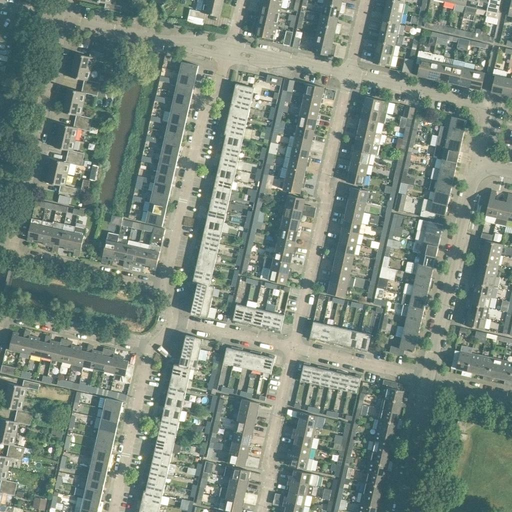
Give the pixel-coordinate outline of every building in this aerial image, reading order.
[(106,9),(116,12),(118,5),(110,4),(111,0),(91,0),(92,0),(107,4),(106,8),(106,9)] [(324,0),(323,3),(345,8),(346,3),(342,2),(342,0),(324,0)] [(391,0),(387,0),(385,10),(402,14),(405,3),(391,0)] [(475,15),(476,8),(478,0),(467,0),(466,6),(464,13),(475,15)] [(478,0),(476,8),(487,11),(489,0),(478,0)] [(498,12),(500,0),(489,0),(487,11),(486,16),(499,19),(500,13),(498,12)] [(220,17),(223,5),(204,1),(203,7),(202,12),(201,12),(206,13),(220,17)] [(259,14),(279,18),(281,8),(262,3),(262,4),(259,3),(258,9),(261,10),(260,14),(259,13),(259,14)] [(323,3),(321,14),(338,18),(340,12),(344,13),(345,8),(323,3)] [(190,9),(188,16),(193,17),(204,20),(206,13),(201,12),(194,10),(190,9)] [(385,10),(383,20),(400,24),(402,14),(385,10)] [(256,17),(255,24),(276,29),(279,18),(259,14),(260,14),(259,18),(256,17)] [(337,23),(338,18),(321,14),(319,24),(340,29),(341,24),(337,23)] [(383,20),(380,31),(398,35),(400,24),(383,20)] [(274,39),(276,29),(255,24),(253,30),(256,31),(255,35),(254,34),(254,35),(264,37),(263,40),(273,42),(274,39)] [(319,24),(316,35),(334,39),(335,33),(339,34),(340,29),(319,24)] [(3,32),(0,31),(0,55),(8,57),(14,32),(4,30),(3,32)] [(290,46),(293,32),(286,31),(283,45),(290,46)] [(398,35),(380,31),(378,41),(395,45),(398,35)] [(313,52),(334,57),(337,45),(332,44),(334,39),(316,35),(313,52)] [(293,47),(298,49),(301,38),(295,37),(293,47)] [(378,41),(376,52),(393,56),(395,45),(378,41)] [(90,57),(75,54),(73,65),(91,69),(94,58),(101,60),(103,53),(91,51),(90,57)] [(416,64),(420,64),(417,75),(428,78),(433,54),(419,51),(416,64)] [(393,56),(376,52),(373,63),(390,67),(393,56)] [(439,80),(442,63),(444,56),(433,54),(428,78),(439,80)] [(414,60),(410,59),(405,58),(402,72),(411,74),(414,60)] [(182,62),(180,72),(196,76),(199,66),(182,62)] [(453,66),(442,63),(439,80),(449,83),(453,66)] [(89,81),(91,69),(73,65),(70,77),(89,81)] [(453,66),(449,83),(460,85),(464,68),(453,66)] [(470,87),(474,70),(464,68),(460,85),(470,87)] [(495,76),(491,91),(491,92),(502,95),(506,78),(507,72),(494,69),(493,75),(495,76)] [(485,73),(474,70),(470,87),(481,90),(481,89),(485,73)] [(194,86),(196,76),(180,72),(177,82),(194,86)] [(253,84),(259,88),(264,78),(258,75),(253,84)] [(282,78),(268,75),(266,82),(281,86),(282,78)] [(511,96),(511,79),(506,78),(502,95),(511,96)] [(287,91),(292,92),(294,81),(285,79),(283,90),(287,91)] [(177,82),(175,92),(192,96),(194,86),(177,82)] [(236,84),(234,94),(252,98),(254,88),(252,87),(236,84)] [(307,84),(304,95),(324,99),(325,94),(323,94),(324,88),(307,84)] [(68,89),(65,100),(83,105),(86,94),(87,93),(68,89)] [(190,106),(192,96),(175,92),(173,102),(190,106)] [(250,108),(252,98),(234,94),(231,104),(250,108)] [(323,104),(324,99),(304,95),(302,105),(319,109),(321,103),(323,104)] [(389,102),(383,101),(366,97),(364,103),(361,102),(360,107),(387,113),(389,102)] [(81,116),(83,105),(65,100),(62,112),(81,116)] [(173,102),(171,112),(187,116),(190,106),(173,102)] [(247,118),(250,108),(231,104),(229,114),(247,118)] [(302,105),(300,116),(320,120),(321,115),(318,115),(319,109),(302,105)] [(403,117),(408,118),(412,119),(414,108),(406,106),(403,117)] [(384,124),(387,113),(360,107),(359,112),(362,112),(361,118),(384,124)] [(185,126),(187,116),(171,112),(168,122),(185,126)] [(229,114),(227,124),(245,128),(247,118),(229,114)] [(449,127),(464,131),(467,120),(447,115),(445,126),(449,127)] [(300,116),(297,126),(314,130),(316,124),(319,125),(320,120),(300,116)] [(357,123),(356,128),(376,133),(378,122),(384,124),(361,118),(359,124),(357,123)] [(168,122),(166,132),(183,136),(185,126),(168,122)] [(60,124),(57,136),(76,140),(78,129),(79,128),(60,124)] [(243,139),(245,128),(227,124),(225,134),(226,135),(243,139)] [(297,126),(295,137),(315,141),(316,136),(313,136),(314,130),(297,126)] [(462,141),(464,134),(464,131),(449,127),(447,138),(462,141)] [(357,134),(356,139),(373,143),(380,145),(382,134),(376,133),(356,128),(355,133),(357,134)] [(181,146),(183,136),(166,132),(164,142),(181,146)] [(222,142),(222,145),(241,149),(243,139),(226,135),(225,140),(222,139),(222,142)] [(73,151),(76,140),(57,136),(54,147),(73,152),(73,151)] [(295,137),(293,147),(310,151),(311,145),(314,146),(315,141),(295,137)] [(445,148),(460,152),(462,141),(447,138),(445,148)] [(380,145),(373,143),(356,139),(355,145),(352,145),(351,149),(371,154),(377,155),(380,145)] [(164,142),(162,152),(178,156),(181,146),(164,142)] [(238,159),(241,149),(222,145),(221,146),(221,148),(220,149),(223,150),(221,156),(238,159)] [(434,157),(442,159),(457,162),(460,152),(445,148),(436,146),(434,157)] [(293,147),(290,158),(310,162),(311,157),(308,157),(310,151),(293,147)] [(353,155),(351,160),(368,164),(371,154),(351,149),(350,154),(353,155)] [(176,166),(178,156),(162,152),(159,162),(176,166)] [(217,163),(217,166),(236,170),(238,159),(221,156),(220,161),(217,161),(217,163)] [(290,158),(288,168),(305,172),(306,166),(309,167),(310,162),(290,158)] [(52,159),(49,171),(68,175),(70,164),(71,164),(71,163),(52,159)] [(442,159),(440,170),(455,173),(457,162),(442,159)] [(347,166),(346,170),(366,175),(368,164),(351,160),(350,166),(347,166)] [(159,162),(157,172),(174,176),(176,166),(159,162)] [(233,181),(236,170),(217,166),(217,167),(216,169),(215,171),(218,171),(217,177),(233,181)] [(288,168),(285,179),(305,183),(306,179),(304,178),(305,172),(288,168)] [(431,179),(438,180),(452,183),(455,173),(440,170),(434,168),(431,179)] [(366,175),(346,170),(345,175),(348,176),(346,182),(364,186),(366,175)] [(65,186),(68,175),(49,171),(46,182),(65,187),(66,186),(65,186)] [(172,186),(174,176),(157,172),(155,182),(172,186)] [(406,177),(407,173),(403,172),(401,183),(409,185),(414,186),(415,179),(406,177)] [(213,184),(212,187),(231,191),(233,181),(217,177),(215,182),(213,182),(213,184)] [(304,188),(305,183),(285,179),(283,190),(300,193),(302,187),(304,188)] [(435,191),(450,194),(452,183),(438,180),(435,191)] [(155,182),(153,192),(169,196),(172,186),(155,182)] [(401,183),(398,193),(406,195),(409,185),(401,183)] [(384,186),(383,194),(390,196),(394,197),(396,189),(392,188),(384,186)] [(229,201),(231,191),(212,187),(212,188),(211,190),(210,192),(213,192),(212,198),(229,201)] [(347,193),(346,197),(366,202),(369,191),(351,187),(350,193),(347,193)] [(491,193),(486,215),(497,217),(500,201),(494,200),(496,191),(491,190),(491,193)] [(435,191),(433,201),(448,204),(450,194),(435,191)] [(167,206),(169,196),(153,192),(150,202),(167,206)] [(398,193),(395,210),(404,212),(408,196),(406,195),(398,193)] [(497,217),(495,224),(506,226),(511,199),(511,194),(508,194),(506,202),(500,201),(497,217)] [(286,206),(305,210),(307,205),(304,205),(305,199),(288,195),(286,206)] [(348,203),(347,209),(364,213),(366,202),(346,197),(345,202),(348,203)] [(208,205),(208,208),(226,212),(229,201),(212,198),(211,203),(208,203),(208,205)] [(422,210),(420,216),(434,219),(435,213),(445,215),(448,204),(433,201),(430,212),(422,210)] [(150,202),(148,212),(165,216),(167,206),(150,202)] [(68,207),(58,205),(56,210),(67,213),(68,207)] [(286,206),(283,216),(300,220),(302,215),(304,215),(305,210),(286,206)] [(224,222),(226,212),(208,208),(207,209),(207,211),(206,213),(208,213),(207,219),(224,222)] [(364,213),(347,209),(345,214),(342,214),(341,219),(361,223),(364,213)] [(163,226),(165,216),(148,212),(146,223),(163,226)] [(283,216),(281,227),(301,232),(302,227),(299,226),(300,220),(283,216)] [(32,219),(27,241),(33,242),(33,239),(39,240),(43,221),(32,219)] [(203,226),(203,229),(222,233),(224,222),(207,219),(206,224),(203,224),(203,226)] [(343,224),(342,230),(359,234),(361,223),(341,219),(340,223),(343,224)] [(417,230),(441,236),(443,225),(420,219),(417,230)] [(123,220),(121,226),(132,228),(133,222),(127,221),(123,220)] [(48,246),(52,228),(53,223),(43,221),(39,240),(44,242),(43,245),(48,246)] [(132,228),(142,231),(144,224),(133,222),(132,228)] [(64,249),(69,250),(75,226),(64,224),(63,231),(60,245),(65,246),(64,249)] [(144,224),(142,231),(153,233),(155,226),(144,224)] [(73,255),(79,257),(86,229),(75,226),(69,250),(74,252),(73,255)] [(153,233),(153,234),(164,237),(164,235),(165,229),(155,226),(153,233)] [(301,232),(281,227),(278,238),(296,241),(297,236),(300,236),(301,232)] [(58,252),(60,245),(63,231),(52,228),(48,246),(53,247),(52,251),(58,252)] [(219,244),(222,233),(203,229),(203,230),(202,232),(201,234),(204,234),(202,240),(219,244)] [(359,234),(342,230),(340,235),(338,235),(337,240),(357,244),(359,234)] [(438,246),(441,236),(417,230),(415,241),(438,246)] [(113,260),(117,243),(119,235),(108,232),(102,262),(108,263),(109,259),(113,260)] [(495,233),(493,241),(500,243),(502,235),(495,233)] [(278,238),(276,248),(296,253),(297,248),(294,247),(296,241),(278,238)] [(401,242),(388,239),(387,246),(391,247),(399,248),(401,242)] [(483,246),(482,251),(501,255),(503,244),(491,242),(486,241),(480,239),(479,245),(483,246)] [(125,260),(123,267),(129,268),(130,264),(134,265),(140,243),(129,240),(128,245),(125,260)] [(198,248),(198,250),(217,254),(219,244),(202,240),(201,246),(198,245),(198,248)] [(338,245),(337,251),(354,255),(357,244),(337,240),(336,244),(338,245)] [(438,246),(415,241),(412,251),(418,253),(436,257),(438,246)] [(119,259),(125,260),(128,245),(117,243),(113,260),(119,262),(119,259)] [(140,263),(146,265),(150,245),(140,243),(134,265),(140,266),(140,263)] [(150,269),(156,270),(161,247),(150,244),(150,245),(146,265),(151,266),(150,269)] [(296,253),(276,248),(274,259),(291,262),(292,257),(295,257),(296,253)] [(214,265),(217,254),(198,250),(197,253),(196,255),(199,256),(198,261),(214,265)] [(354,255),(337,251),(336,257),(333,256),(332,261),(352,265),(354,255)] [(498,266),(501,255),(482,251),(481,257),(477,256),(475,261),(498,266)] [(434,267),(436,257),(418,253),(417,257),(415,257),(414,263),(434,267)] [(384,256),(382,267),(388,268),(390,257),(388,257),(384,256)] [(263,267),(291,274),(292,269),(289,268),(291,262),(274,259),(265,257),(263,267)] [(194,269),(193,271),(212,276),(214,265),(198,261),(196,267),(194,266),(194,269)] [(334,266),(332,272),(349,276),(352,265),(332,261),(331,265),(334,266)] [(406,272),(416,274),(431,278),(434,267),(414,263),(408,261),(406,272)] [(479,267),(477,272),(496,276),(498,266),(475,261),(474,266),(479,267)] [(263,267),(261,278),(286,284),(287,278),(290,278),(291,274),(263,267)] [(382,267),(380,277),(385,278),(388,268),(382,267)] [(210,285),(212,276),(193,271),(192,274),(191,276),(194,277),(193,283),(198,284),(198,283),(210,285)] [(327,282),(347,286),(353,288),(355,277),(349,276),(332,272),(331,278),(328,277),(327,282)] [(493,287),(496,276),(477,272),(476,278),(472,277),(471,282),(493,287)] [(416,274),(414,285),(429,288),(431,278),(416,274)] [(386,290),(388,279),(380,277),(377,288),(385,289),(386,290)] [(345,297),(347,286),(327,282),(326,287),(329,287),(327,293),(345,297)] [(474,288),(473,293),(491,298),(493,287),(471,282),(470,287),(474,288)] [(198,284),(196,293),(212,297),(215,287),(210,285),(198,283),(198,284)] [(406,283),(404,294),(412,296),(426,299),(429,288),(414,285),(406,283)] [(382,300),(385,289),(377,288),(375,298),(382,300)] [(210,307),(212,297),(196,293),(193,304),(210,307)] [(467,298),(466,303),(489,308),(491,298),(473,293),(471,299),(467,298)] [(424,309),(426,299),(412,296),(404,294),(401,304),(409,306),(424,309)] [(469,309),(468,314),(486,319),(489,308),(466,303),(465,308),(469,309)] [(193,304),(193,305),(191,314),(208,317),(210,307),(193,304)] [(236,304),(233,320),(237,321),(237,323),(242,324),(246,306),(236,304)] [(248,323),(252,324),(256,309),(246,306),(242,324),(248,325),(248,323)] [(409,306),(407,317),(422,320),(424,309),(409,306)] [(265,311),(256,309),(252,324),(256,325),(256,327),(261,329),(265,311)] [(329,310),(328,319),(335,320),(337,311),(329,310)] [(267,328),(271,329),(275,313),(265,311),(261,329),(266,330),(267,328)] [(281,333),(283,322),(284,316),(285,315),(275,313),(271,329),(275,329),(274,331),(281,333)] [(461,324),(484,330),(486,319),(468,314),(467,320),(462,319),(461,324)] [(407,317),(404,327),(419,330),(422,320),(407,317)] [(316,339),(319,339),(323,324),(313,322),(312,329),(309,339),(315,341),(316,339)] [(333,326),(323,324),(319,339),(324,340),(323,343),(329,344),(333,326)] [(334,343),(339,344),(342,328),(333,326),(329,344),(334,345),(334,343)] [(404,327),(402,338),(417,341),(419,330),(404,327)] [(352,330),(342,328),(339,344),(343,345),(342,347),(348,348),(352,330)] [(353,347),(358,348),(361,332),(352,330),(348,348),(353,349),(353,347)] [(20,352),(31,354),(35,337),(30,336),(31,332),(25,331),(24,337),(24,338),(20,352)] [(24,338),(24,337),(18,336),(19,333),(13,332),(9,350),(20,352),(24,338)] [(371,335),(361,332),(358,348),(361,349),(361,351),(367,352),(371,335)] [(41,357),(52,359),(56,342),(51,341),(52,337),(46,335),(45,342),(41,357)] [(201,349),(203,339),(186,335),(184,344),(184,345),(201,349)] [(40,338),(35,337),(31,354),(41,357),(45,342),(39,341),(40,338)] [(391,346),(390,352),(403,355),(405,350),(414,352),(417,341),(402,338),(400,348),(391,346)] [(63,362),(66,347),(67,340),(61,339),(61,343),(56,342),(52,359),(63,362)] [(66,347),(63,362),(73,364),(77,346),(72,345),(73,341),(67,340),(66,347)] [(83,366),(94,369),(98,351),(93,350),(94,346),(88,345),(87,352),(83,366)] [(184,345),(182,356),(198,359),(205,361),(207,351),(201,349),(184,345)] [(82,348),(77,346),(73,364),(83,366),(87,352),(82,351),(82,348)] [(233,365),(237,348),(232,346),(231,348),(227,347),(223,363),(233,365)] [(103,352),(98,351),(94,369),(104,371),(109,350),(104,348),(103,352)] [(242,349),(237,348),(233,365),(242,367),(246,352),(242,351),(242,349)] [(104,371),(115,373),(119,356),(114,355),(115,351),(109,350),(104,371)] [(461,375),(464,376),(466,376),(471,353),(464,352),(460,351),(455,350),(453,360),(454,359),(458,360),(456,369),(462,371),(461,375)] [(250,353),(246,352),(242,367),(252,370),(256,352),(250,351),(250,353)] [(261,353),(256,352),(252,370),(262,372),(265,356),(261,355),(261,353)] [(472,373),(478,374),(482,356),(471,353),(466,376),(471,377),(472,373)] [(262,372),(271,374),(273,367),(275,357),(275,356),(269,355),(269,357),(265,356),(262,372)] [(124,357),(119,356),(115,373),(123,375),(123,382),(124,382),(130,384),(134,366),(128,364),(129,361),(124,360),(124,357)] [(196,370),(198,359),(182,356),(179,365),(179,366),(191,369),(196,370)] [(482,356),(478,374),(483,376),(482,380),(487,381),(492,358),(482,356)] [(493,378),(499,379),(503,360),(492,358),(487,381),(492,382),(493,378)] [(511,362),(503,360),(499,379),(504,380),(504,384),(508,386),(511,369),(511,362)] [(304,363),(302,373),(301,374),(300,380),(310,383),(313,367),(310,366),(310,364),(304,363)] [(170,372),(170,375),(189,379),(191,369),(179,366),(179,365),(175,364),(173,370),(170,370),(170,372)] [(1,372),(15,376),(17,368),(2,365),(1,372)] [(318,368),(313,367),(310,383),(319,385),(323,367),(318,366),(318,368)] [(329,368),(323,367),(319,385),(329,387),(332,371),(328,370),(329,368)] [(336,372),(332,371),(329,387),(338,389),(342,371),(337,370),(336,372)] [(347,373),(342,371),(338,389),(348,391),(352,376),(347,375),(347,373)] [(355,376),(352,376),(348,391),(357,393),(362,376),(355,374),(355,376)] [(186,389),(189,379),(170,375),(169,377),(168,379),(171,380),(170,385),(186,389)] [(8,383),(6,395),(24,399),(27,388),(38,390),(40,384),(24,380),(23,386),(8,383)] [(406,403),(408,398),(403,397),(405,391),(396,389),(397,383),(384,380),(382,386),(386,387),(384,398),(406,403)] [(78,390),(89,392),(90,386),(86,385),(87,383),(80,382),(78,390)] [(166,393),(165,396),(184,400),(186,389),(170,385),(168,391),(166,391),(166,393)] [(99,394),(101,389),(90,386),(89,392),(99,394)] [(248,387),(247,393),(246,397),(252,398),(254,389),(248,387)] [(101,389),(99,394),(110,397),(111,391),(108,390),(101,389)] [(22,410),(24,399),(6,395),(3,406),(17,410),(22,411),(22,410)] [(166,401),(165,407),(182,410),(184,400),(165,396),(164,398),(163,400),(166,401)] [(106,398),(104,408),(121,412),(123,402),(106,398)] [(405,408),(406,403),(384,398),(381,409),(400,413),(401,407),(405,408)] [(242,399),(240,410),(257,414),(259,403),(242,399)] [(179,421),(182,410),(165,407),(164,412),(161,412),(161,414),(161,416),(160,417),(179,421)] [(118,422),(121,412),(104,408),(102,418),(118,422)] [(381,409),(379,419),(402,424),(403,419),(399,418),(400,413),(381,409)] [(17,410),(16,416),(23,417),(32,419),(33,413),(24,410),(22,410),(22,411),(17,410)] [(240,410),(237,420),(255,424),(257,414),(240,410)] [(300,417),(299,423),(316,427),(318,416),(298,412),(297,417),(300,417)] [(23,417),(21,423),(30,426),(32,419),(23,417)] [(99,428),(116,432),(118,422),(102,418),(96,417),(94,427),(99,428)] [(161,422),(160,428),(177,432),(179,421),(160,417),(160,419),(159,422),(161,422)] [(0,420),(0,430),(16,434),(19,423),(19,422),(0,418),(0,420)] [(401,429),(402,424),(379,419),(377,430),(395,434),(396,428),(401,429)] [(237,420),(235,431),(252,435),(255,424),(237,420)] [(464,432),(465,429),(466,422),(464,422),(458,421),(456,431),(464,433),(464,432)] [(294,428),(293,433),(313,438),(316,427),(299,423),(297,429),(294,428)] [(193,425),(192,430),(202,433),(203,427),(193,425)] [(114,442),(116,432),(99,428),(97,438),(114,442)] [(175,442),(177,432),(160,428),(159,434),(156,433),(156,435),(156,437),(156,438),(175,442)] [(14,445),(16,434),(0,430),(0,442),(14,446),(14,445)] [(377,430),(374,440),(397,445),(398,441),(394,440),(395,434),(377,430)] [(250,445),(252,435),(235,431),(233,441),(250,445)] [(313,438),(293,433),(292,438),(295,438),(294,444),(311,448),(313,438)] [(97,438),(95,448),(112,452),(114,442),(97,438)] [(157,443),(155,449),(172,453),(175,442),(156,438),(155,440),(154,443),(157,443)] [(374,440),(372,451),(390,455),(392,449),(396,450),(397,445),(374,440)] [(233,441),(230,452),(247,456),(250,445),(233,441)] [(289,449),(288,454),(309,459),(311,448),(294,444),(293,450),(289,449)] [(15,452),(20,453),(24,454),(25,448),(16,446),(15,452)] [(109,462),(112,452),(95,448),(93,458),(109,462)] [(170,463),(172,453),(155,449),(154,455),(151,454),(151,456),(151,458),(151,459),(170,463)] [(389,461),(390,455),(372,451),(369,461),(392,466),(393,462),(389,461)] [(208,453),(206,458),(217,460),(218,456),(216,453),(212,452),(212,454),(208,453)] [(247,456),(230,452),(228,463),(245,467),(247,456)] [(0,467),(8,469),(11,458),(12,457),(0,454),(0,467)] [(291,459),(289,466),(312,471),(314,460),(309,459),(288,454),(287,459),(291,459)] [(346,456),(344,467),(351,468),(353,458),(350,457),(346,456)] [(93,458),(90,468),(107,472),(109,462),(93,458)] [(152,464),(151,470),(167,474),(170,463),(151,459),(150,461),(149,464),(152,464)] [(203,472),(207,473),(211,473),(213,463),(206,461),(203,472)] [(369,461),(367,472),(386,476),(387,470),(391,471),(392,466),(369,461)] [(225,477),(231,478),(248,482),(250,471),(227,466),(225,477)] [(6,480),(8,469),(0,467),(0,479),(6,481),(6,480)] [(344,467),(342,477),(346,478),(350,479),(352,469),(351,468),(344,467)] [(105,482),(107,472),(90,468),(88,478),(105,482)] [(165,484),(167,474),(151,470),(149,476),(147,475),(147,477),(146,478),(146,480),(165,484)] [(289,480),(314,486),(317,486),(319,475),(294,470),(293,476),(290,475),(289,480)] [(384,482),(386,476),(367,472),(365,482),(387,487),(389,483),(384,482)] [(88,478),(86,488),(103,492),(105,482),(88,478)] [(231,478),(228,489),(245,492),(248,482),(231,478)] [(147,486),(146,491),(163,495),(165,484),(146,480),(145,483),(144,485),(147,486)] [(289,491),(306,495),(312,496),(314,486),(289,480),(288,485),(291,485),(289,491)] [(365,482),(362,493),(381,497),(382,491),(386,492),(387,487),(365,482)] [(219,498),(226,499),(243,503),(245,492),(228,489),(222,487),(219,498)] [(100,502),(103,492),(86,488),(84,499),(100,502)] [(160,505),(163,495),(146,491),(144,490),(142,501),(160,505)] [(285,496),(284,501),(304,506),(306,495),(289,491),(288,497),(285,496)] [(380,503),(381,497),(362,493),(360,503),(383,509),(384,504),(380,503)] [(232,511),(240,511),(243,503),(221,498),(219,509),(232,511)] [(84,499),(81,509),(96,511),(98,511),(100,502),(84,499)] [(158,511),(160,505),(142,501),(140,511),(145,511),(158,511)] [(284,501),(283,506),(286,506),(284,511),(302,511),(304,506),(284,501)] [(56,503),(55,508),(65,511),(66,505),(60,503),(56,503)] [(360,503),(358,511),(381,511),(383,509),(360,503)]
